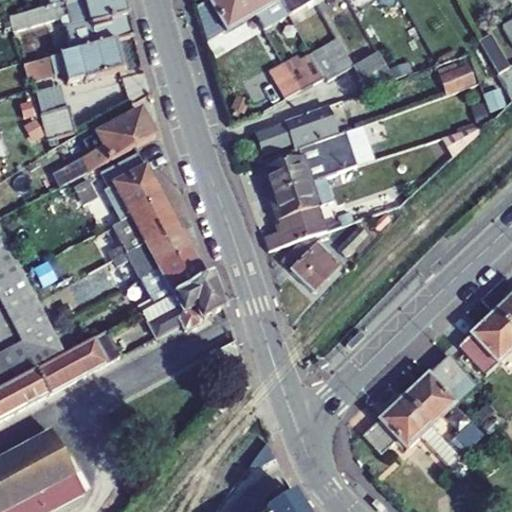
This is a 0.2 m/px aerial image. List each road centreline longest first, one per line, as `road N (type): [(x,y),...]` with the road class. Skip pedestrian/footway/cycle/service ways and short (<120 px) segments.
road 1 (residential): [(298,433),(156,0)]
road 2 (tertiary): [(298,433),(511,226)]
